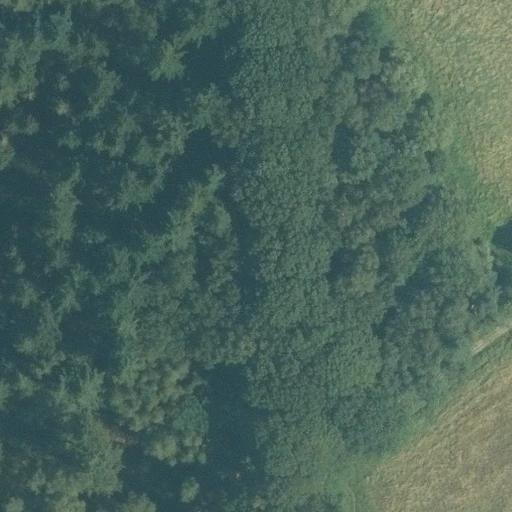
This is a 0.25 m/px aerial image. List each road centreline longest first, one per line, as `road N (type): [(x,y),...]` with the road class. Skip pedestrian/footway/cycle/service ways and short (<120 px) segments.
road 1 (track): [(320,511),(290,0)]
road 2 (track): [(511,323),(318,463)]
